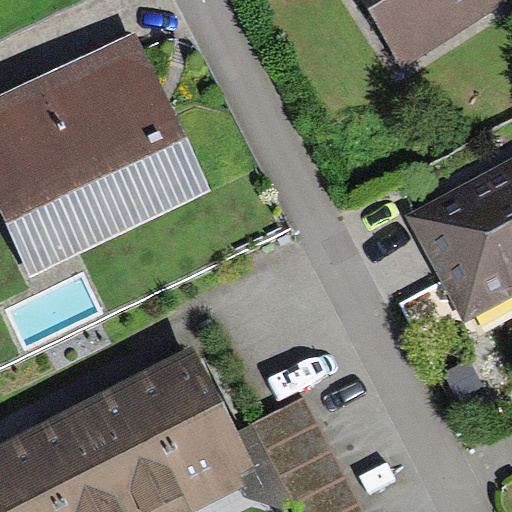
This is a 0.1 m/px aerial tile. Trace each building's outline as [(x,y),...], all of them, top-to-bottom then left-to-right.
[(353,0),(397,67),(496,3),(494,0),(353,0)] [(124,59),(0,117),(0,210),(28,270),(188,193),(124,59)] [(511,176),(413,232),(460,317),(511,287),(511,176)] [(185,377),(79,428),(119,511),(203,511),(241,494),(185,377)] [(289,511),(354,511),(298,403),(247,429),(289,511)] [(0,511),(119,511),(79,428),(0,466),(0,511)]
